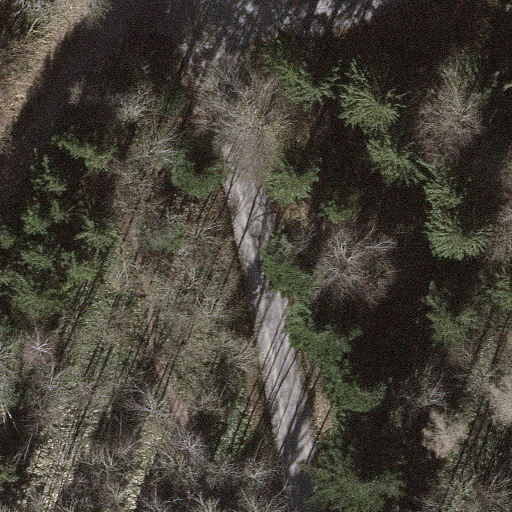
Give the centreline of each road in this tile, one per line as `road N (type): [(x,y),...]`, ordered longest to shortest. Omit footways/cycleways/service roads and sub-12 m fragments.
road 1 (track): [(305,511),(223,110),(192,9)]
road 2 (track): [(124,0),(0,187)]
road 3 (track): [(334,0),(192,9)]
